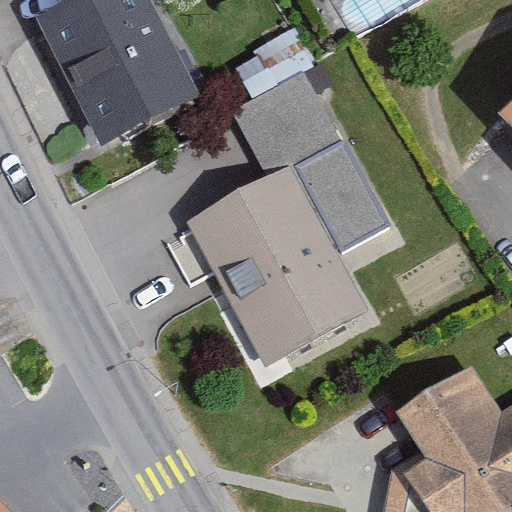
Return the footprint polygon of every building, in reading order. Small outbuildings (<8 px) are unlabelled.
[(197,94),(148,0),(71,0),(38,17),(103,143),(197,94)] [(368,311),(338,254),(386,228),(302,72),(229,111),(266,180),(185,223),(263,368),(368,311)] [(511,76),(493,93),(511,115),(511,76)] [(511,511),(511,402),(502,409),(472,363),(424,384),(397,407),(425,454),(413,462),(408,457),(392,466),(382,511),(511,511)] [(0,511),(12,511),(0,500),(0,511)]
